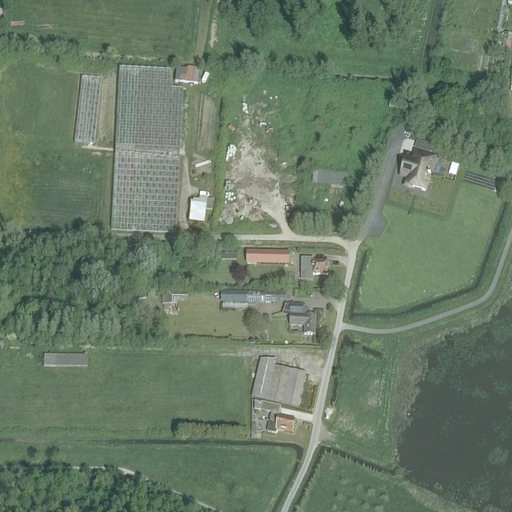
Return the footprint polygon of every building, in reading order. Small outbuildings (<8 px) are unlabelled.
[(511,36),(511,34),(504,33),(501,55),(502,55),(500,65),(508,66),(509,56),(510,56),(511,36)] [(197,84),(199,69),(186,67),(186,69),(176,68),(175,81),(197,84)] [(110,231),(111,231),(175,234),(175,227),(179,159),(182,89),(170,88),(171,71),(119,68),(118,68),(113,151),(110,231)] [(81,76),(74,144),(82,145),(94,146),(102,78),(81,76)] [(391,97),(389,108),(403,110),(404,100),(407,91),(392,89),(391,97)] [(312,90),(309,126),(315,127),(318,91),(312,90)] [(430,175),(435,158),(415,152),(413,160),(405,158),(400,176),(407,178),(405,186),(412,188),(425,192),(429,176),(430,176),(430,175)] [(348,175),(313,172),(312,185),(347,188),(348,175)] [(207,199),(201,198),(200,201),(193,200),(193,202),(190,201),(188,222),(204,223),(205,210),(212,210),(213,200),(206,199),(207,199)] [(247,252),(247,264),(274,265),(289,265),(289,253),(247,252)] [(301,279),(301,281),(313,281),(313,275),(328,275),(328,262),(313,262),(313,260),(302,260),(302,279),(301,279)] [(195,290),(162,290),(162,305),(173,305),(173,299),(195,299),(195,290)] [(265,292),(221,291),(221,302),(278,304),(278,300),(286,300),(286,291),(265,291),(265,292)] [(291,306),(285,306),(283,312),(290,314),(290,326),(305,326),(304,335),(315,335),(314,335),(315,317),(307,316),(310,311),(305,306),(303,308),(303,306),(291,305),(291,306)] [(43,367),(86,367),(86,356),(44,356),(43,367)] [(252,397),(283,405),(299,408),(306,374),(275,367),(277,360),(260,360),(252,397)] [(261,403),(260,411),(271,413),(279,415),(280,407),(261,403)] [(269,423),(267,432),(276,434),(277,430),(292,433),(295,421),(278,418),(271,416),(269,423)]
